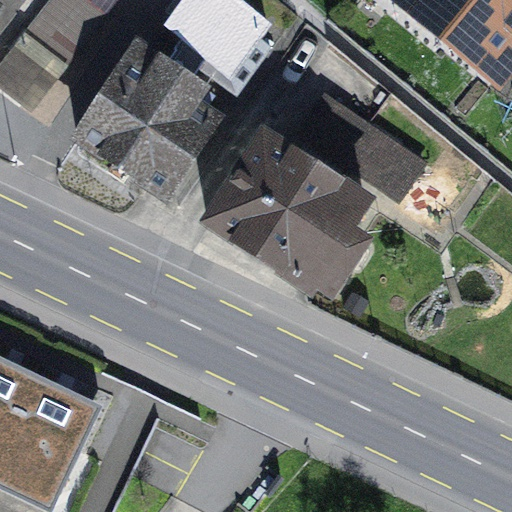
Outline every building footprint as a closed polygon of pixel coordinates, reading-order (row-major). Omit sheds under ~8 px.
[(64,67),(104,14),(84,0),(54,0),(25,39),(64,67)] [(268,32),(228,0),(200,0),(184,25),(191,30),(174,52),(237,98),(271,49),(260,41),(268,32)] [(511,0),(418,0),(452,27),(447,33),(500,76),(511,61),(511,0)] [(204,93),(139,50),(79,140),(167,198),(217,124),(194,108),(204,93)] [(425,163),(336,102),(308,143),(397,203),(425,163)] [(367,205),(265,140),(209,226),(311,292),(316,284),(330,293),(363,243),(348,234),(367,205)] [(0,456),(38,378),(0,359),(0,456)] [(52,511),(103,409),(38,378),(0,456),(0,491),(42,511),(52,511)]
